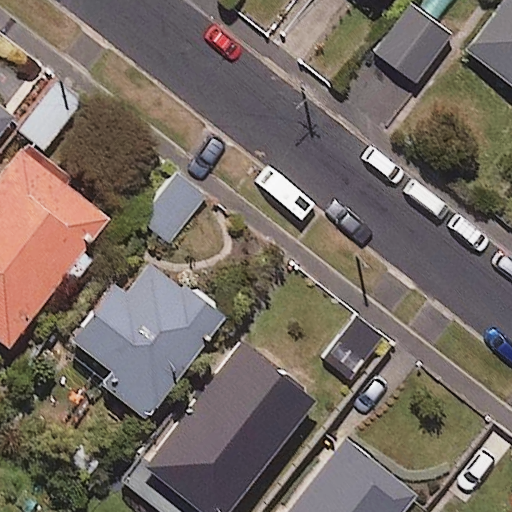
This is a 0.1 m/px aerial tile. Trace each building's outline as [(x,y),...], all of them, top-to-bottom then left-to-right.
[(511,0),(494,0),(462,43),(511,79),(511,0)] [(448,30),(409,1),(373,48),(412,77),(448,30)] [(76,99),(53,80),(16,124),(39,144),(76,99)] [(103,209),(18,140),(0,161),(0,335),(1,336),(56,268),(67,276),(87,251),(76,242),(103,209)] [(204,192),(177,170),(139,215),(166,237),(204,192)] [(217,308),(146,252),(121,285),(108,275),(66,329),(107,362),(97,375),(138,408),(217,308)] [(210,511),(309,392),(237,333),(138,455),(207,511),(210,511)] [(389,511),(410,486),(341,432),(278,511),(389,511)]
